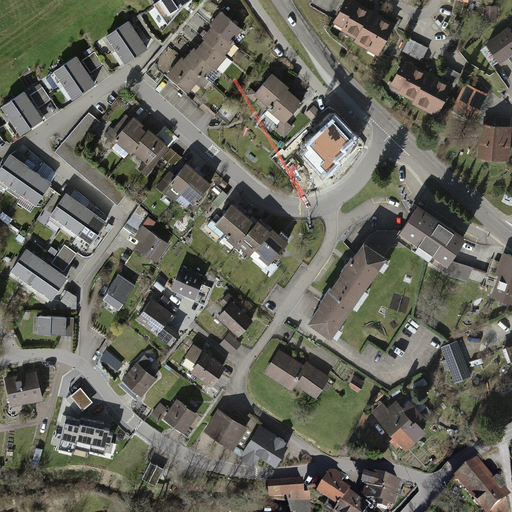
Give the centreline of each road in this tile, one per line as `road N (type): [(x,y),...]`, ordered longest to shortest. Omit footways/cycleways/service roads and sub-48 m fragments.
road 1 (residential): [(325,202),(269,199),(134,82),(115,80),(39,140),(120,218),(72,290)]
road 2 (residential): [(332,466),(261,474),(206,463),(150,435),(70,359),(39,354),(0,362)]
road 3 (residential): [(325,202),(329,243),(245,366),(241,386),(251,407),(332,466)]
road 4 (tertiary): [(394,129),(281,0)]
road 5 (tertiary): [(511,238),(394,129)]
